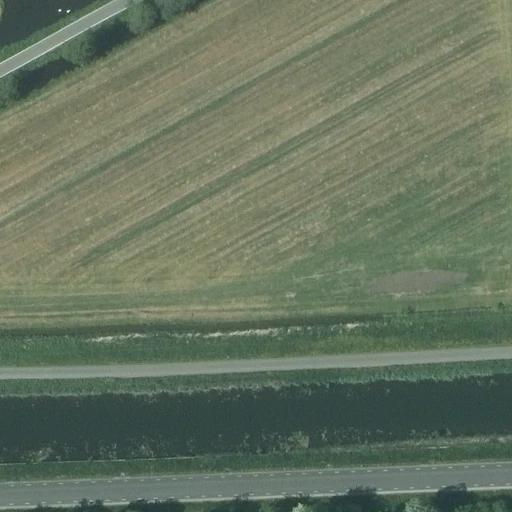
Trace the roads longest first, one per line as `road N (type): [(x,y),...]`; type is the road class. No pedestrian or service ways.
road 1 (secondary): [(511,474),(0,495)]
road 2 (unclassified): [(0,375),(511,356)]
road 3 (unclassified): [(0,70),(129,0)]
